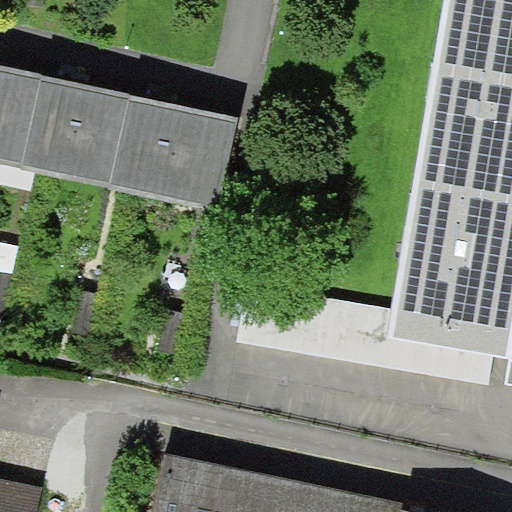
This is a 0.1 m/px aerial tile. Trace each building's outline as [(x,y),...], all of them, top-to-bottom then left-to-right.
[(511,296),(511,0),(434,0),(382,330),(487,349),(503,349),(511,296)] [(0,66),(0,159),(31,168),(52,79),(0,66)] [(139,100),(52,79),(31,168),(118,188),(139,100)] [(224,212),(243,123),(139,100),(118,188),(224,212)] [(382,330),(379,311),(245,288),(235,345),(480,388),(487,349),(382,330)] [(377,511),(163,465),(152,511),(377,511)] [(0,511),(40,511),(45,489),(0,479),(0,511)]
